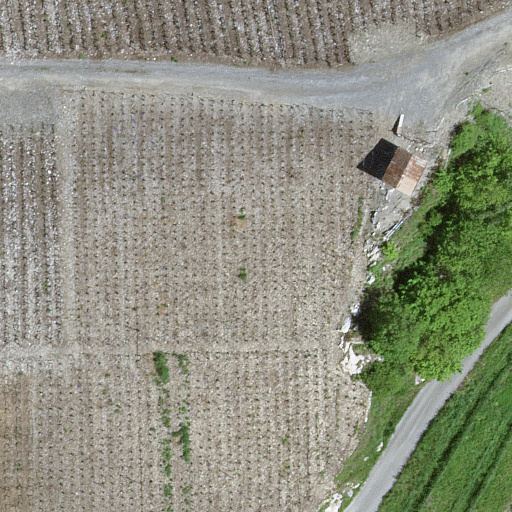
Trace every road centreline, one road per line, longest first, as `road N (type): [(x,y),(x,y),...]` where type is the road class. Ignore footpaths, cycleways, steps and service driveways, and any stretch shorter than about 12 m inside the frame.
road 1 (track): [(511,25),(355,87),(0,75)]
road 2 (unclassified): [(511,303),(451,374),(357,511)]
